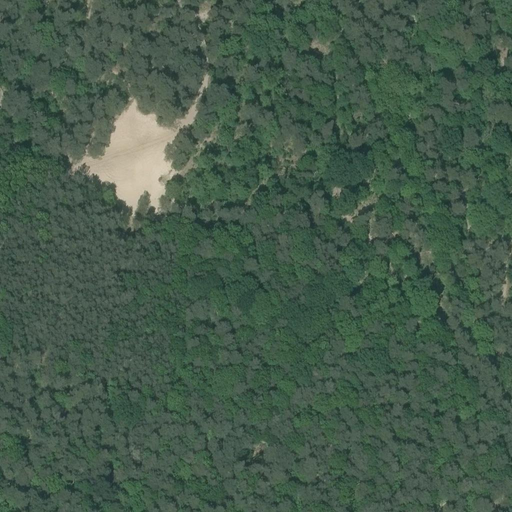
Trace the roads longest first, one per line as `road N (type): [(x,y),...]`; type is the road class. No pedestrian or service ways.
road 1 (track): [(0,133),(432,320)]
road 2 (unclassified): [(511,402),(329,0)]
road 3 (track): [(285,0),(316,60),(373,220),(424,266),(432,320)]
road 4 (track): [(211,224),(186,281),(191,511)]
road 5 (track): [(432,320),(485,511)]
